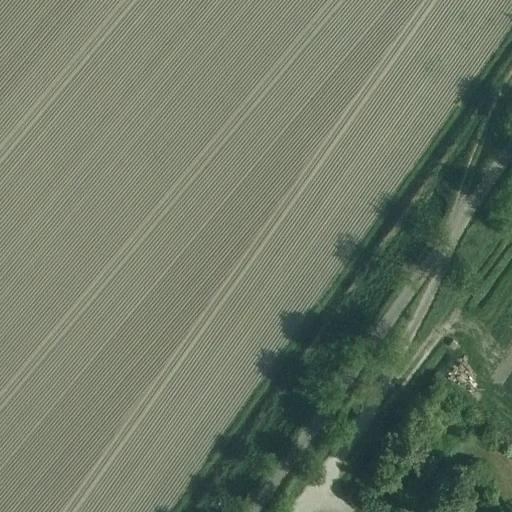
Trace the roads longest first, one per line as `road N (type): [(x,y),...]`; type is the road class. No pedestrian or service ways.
road 1 (unclassified): [(252,511),(511,150)]
road 2 (track): [(445,244),(462,183),(511,78)]
